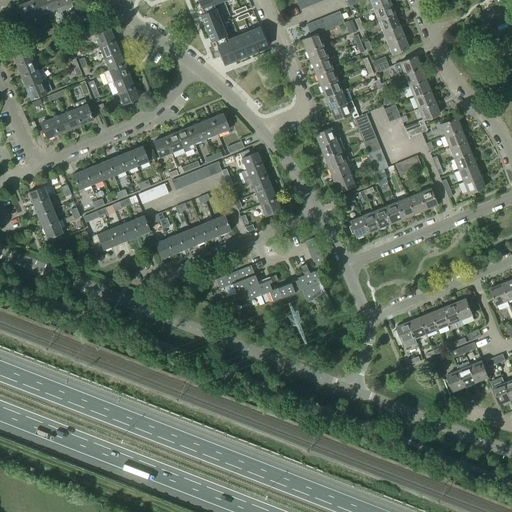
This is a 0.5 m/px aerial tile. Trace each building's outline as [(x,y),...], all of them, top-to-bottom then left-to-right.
[(38,22),(41,20),(39,16),(47,12),(42,0),(32,0),(30,1),(38,22)] [(55,9),(57,14),(61,12),(59,7),(59,8),(55,0),(42,0),(47,12),(55,9)] [(61,12),(73,8),(71,3),(75,1),(74,0),(55,0),(59,8),(59,7),(61,12)] [(210,0),(196,0),(199,4),(196,5),(215,52),(218,51),(223,65),(235,60),(227,41),(228,41),(227,39),(223,29),(220,22),(218,17),(213,4),(212,5),(210,0)] [(295,0),(300,11),(305,8),(301,0),(295,0)] [(301,0),(305,8),(311,6),(307,0),(301,0)] [(368,3),(366,8),(368,12),(372,10),(389,3),(387,0),(368,0),(369,2),(368,3)] [(480,22),(478,22),(481,30),(483,29),(484,31),(495,27),(497,32),(509,27),(501,5),(507,2),(506,0),(492,0),(494,4),(493,5),(492,6),(491,8),(491,10),(491,12),(478,17),(480,22)] [(26,26),(38,22),(30,1),(18,6),(26,26)] [(377,21),(393,14),(389,3),(372,10),(377,21)] [(338,26),(343,24),(339,12),(333,14),(338,26)] [(332,28),(338,26),(333,14),(328,17),(332,28)] [(381,33),(398,26),(393,14),(377,21),(381,33)] [(71,27),(85,21),(82,15),(69,21),(71,27)] [(327,30),(332,28),(328,17),(323,19),(327,30)] [(322,33),(327,30),(323,19),(317,21),(322,33)] [(306,53),(322,46),(318,34),(322,33),(317,21),(311,23),(316,35),(310,37),(301,41),(306,53)] [(310,37),(316,35),(311,23),(306,26),(310,37)] [(259,26),(248,30),(257,51),(268,47),(259,26)] [(386,44),(403,37),(398,26),(381,33),(386,44)] [(27,45),(33,42),(28,30),(22,33),(27,45)] [(99,48),(115,41),(110,30),(94,36),(99,48)] [(248,30),(237,34),(246,56),(257,51),(248,30)] [(72,45),(84,40),(82,34),(70,39),(72,45)] [(227,39),(228,41),(227,41),(235,60),(246,56),(237,34),(227,39)] [(391,56),(408,49),(403,37),(386,44),(391,56)] [(104,59),(119,53),(115,41),(99,48),(104,59)] [(311,64),(327,57),(322,46),(306,53),(311,64)] [(16,66),(32,59),(27,48),(12,54),(16,66)] [(108,70),(124,64),(119,53),(104,59),(108,70)] [(492,56),(485,58),(488,65),(494,62),(492,56)] [(315,76),(332,69),(327,57),(311,64),(315,76)] [(403,75),(420,68),(415,57),(393,65),(398,77),(403,75)] [(373,68),(386,63),(384,58),(371,63),(373,68)] [(21,77),(37,71),(32,59),(16,66),(21,77)] [(375,74),(388,69),(386,63),(373,68),(375,74)] [(113,82),(129,76),(124,64),(108,70),(108,71),(103,73),(107,84),(113,82)] [(77,77),(81,75),(78,67),(73,69),(77,77)] [(407,87),(424,80),(420,68),(403,75),(407,87)] [(47,80),(42,69),(37,71),(21,77),(26,88),(47,80)] [(320,87),(336,80),(332,69),(315,76),(320,87)] [(117,93),(133,87),(129,76),(113,82),(117,93)] [(31,100),(46,94),(52,92),(47,80),(26,88),(31,100)] [(324,98),(341,92),(336,80),(320,87),(324,98)] [(412,98),(429,91),(424,80),(407,87),(412,98)] [(83,96),(89,94),(84,82),(79,84),(83,96)] [(383,93),(387,92),(384,83),(380,85),(379,85),(381,89),(383,93)] [(132,102),(138,99),(133,87),(117,93),(123,106),(132,102)] [(352,101),(348,89),(341,92),(324,98),(329,110),(352,101)] [(417,110),(434,103),(429,91),(412,98),(417,110)] [(93,120),(86,105),(85,100),(73,105),(75,110),(81,125),(93,120)] [(359,117),(352,101),(329,110),(334,122),(351,115),(353,119),(355,125),(368,120),(366,114),(359,117)] [(132,102),(123,106),(125,111),(134,107),(132,102)] [(421,122),(438,115),(434,103),(417,110),(421,122)] [(394,121),(399,118),(394,106),(389,108),(394,121)] [(388,123),(394,121),(389,108),(383,110),(388,123)] [(70,130),(81,125),(75,110),(64,114),(70,130)] [(58,134),(70,130),(64,114),(52,119),(58,134)] [(217,135),(228,130),(222,115),(211,119),(217,135)] [(47,139),(58,134),(52,119),(40,124),(47,139)] [(206,139),(217,135),(211,119),(199,124),(206,139)] [(443,137),(460,130),(455,119),(439,126),(443,137)] [(355,125),(357,130),(370,125),(368,120),(355,125)] [(405,133),(418,128),(416,123),(403,128),(405,133)] [(199,124),(188,128),(194,144),(206,139),(199,124)] [(359,136),(372,131),(370,125),(357,130),(359,136)] [(319,147),(340,138),(335,126),(314,135),(319,147)] [(194,144),(188,128),(176,133),(183,149),(182,149),(184,153),(196,148),(194,144)] [(408,139),(421,134),(418,128),(405,133),(408,139)] [(448,149),(464,142),(460,130),(443,137),(448,149)] [(359,136),(362,141),(374,136),(372,131),(359,136)] [(171,153),(182,149),(183,149),(176,133),(165,138),(171,153)] [(159,158),(171,153),(165,138),(153,143),(159,158)] [(323,158),(345,150),(340,138),(319,147),(323,158)] [(363,143),(365,149),(377,144),(375,138),(363,143)] [(229,155),(237,151),(243,149),(240,142),(226,148),(229,155)] [(452,160),(469,153),(464,142),(448,149),(452,160)] [(365,149),(367,154),(380,149),(377,144),(365,149)] [(136,167),(148,162),(142,147),(130,152),(136,167)] [(367,154),(370,162),(383,157),(380,149),(367,154)] [(249,156),(247,150),(238,154),(245,171),(261,165),(256,153),(249,156)] [(344,163),(349,161),(345,150),(323,158),(328,170),(344,163)] [(125,172),(136,167),(130,152),(118,156),(125,172)] [(457,172),(474,165),(469,153),(452,160),(457,172)] [(206,164),(214,160),(212,155),(204,159),(206,164)] [(113,176),(125,172),(118,156),(107,161),(113,176)] [(416,171),(421,169),(416,156),(410,158),(416,171)] [(370,162),(373,168),(385,163),(383,157),(370,162)] [(410,173),(416,171),(410,158),(405,160),(410,173)] [(405,176),(410,173),(405,160),(400,163),(405,176)] [(102,181),(113,176),(107,161),(95,165),(102,181)] [(216,175),(221,173),(221,172),(217,163),(212,165),(216,175)] [(332,181),(349,174),(344,163),(328,170),(332,181)] [(375,173),(387,168),(385,163),(373,168),(375,173)] [(400,178),(405,176),(400,163),(394,165),(400,178)] [(90,185),(102,181),(95,165),(84,170),(90,185)] [(183,173),(191,170),(189,165),(181,168),(183,173)] [(211,177),(216,175),(212,165),(206,167),(211,177)] [(265,176),(261,165),(245,171),(240,173),(245,184),(250,182),(250,183),(265,176)] [(462,183),(478,176),(474,165),(457,172),(462,183)] [(206,179),(211,177),(206,167),(201,169),(206,179)] [(201,181),(206,179),(201,169),(197,171),(201,181)] [(78,190),(90,185),(84,170),(72,175),(78,190)] [(224,180),(229,178),(226,170),(221,172),(221,173),(224,180)] [(169,179),(177,176),(175,171),(167,174),(169,179)] [(196,183),(201,181),(197,171),(191,173),(196,183)] [(190,186),(196,183),(191,173),(186,175),(190,186)] [(337,193),(354,186),(349,174),(332,181),(337,193)] [(185,188),(190,186),(186,175),(181,177),(185,188)] [(255,194),(270,187),(265,176),(250,183),(255,194)] [(467,195),(483,188),(478,176),(462,183),(467,195)] [(180,190),(185,188),(181,177),(176,179),(180,190)] [(227,188),(232,186),(229,178),(224,180),(227,188)] [(175,192),(180,190),(176,179),(170,182),(175,192)] [(164,185),(159,187),(163,197),(168,195),(164,185)] [(32,205),(48,199),(43,187),(27,193),(32,205)] [(158,199),(163,197),(159,187),(154,189),(158,199)] [(259,205),(275,199),(270,187),(255,194),(259,205)] [(365,196),(374,192),(372,188),(364,191),(365,196)] [(438,200),(434,188),(430,190),(430,189),(418,194),(424,211),(436,206),(434,201),(438,200)] [(153,201),(158,199),(154,189),(149,191),(153,201)] [(148,203),(153,201),(149,191),(143,193),(148,203)] [(142,205),(148,203),(143,193),(138,195),(142,205)] [(413,215),(424,211),(418,194),(406,199),(413,215)] [(342,207),(354,202),(351,196),(340,201),(342,207)] [(37,216),(52,210),(48,199),(32,205),(37,216)] [(264,217),(279,211),(275,199),(259,205),(264,217)] [(401,220),(413,215),(406,199),(395,203),(401,220)] [(390,224),(401,220),(395,203),(383,208),(390,224)] [(378,229),(390,224),(383,208),(372,212),(378,229)] [(42,228),(57,222),(52,210),(37,216),(42,228)] [(367,234),(378,229),(372,212),(360,217),(367,234)] [(138,237),(149,232),(143,216),(131,221),(138,237)] [(218,236),(230,231),(224,216),(212,221),(218,236)] [(349,222),(350,227),(348,227),(351,234),(353,234),(355,238),(367,234),(360,217),(349,222)] [(126,241),(138,237),(131,221),(120,226),(126,241)] [(207,241),(218,236),(212,221),(201,225),(207,241)] [(46,240),(62,234),(57,222),(42,228),(46,240)] [(195,245),(207,241),(201,225),(189,230),(195,245)] [(115,246),(126,241),(120,226),(108,230),(115,246)] [(103,251),(115,246),(108,230),(97,235),(103,251)] [(184,250),(195,245),(189,230),(178,235),(184,250)] [(173,255),(184,250),(178,235),(166,239),(173,255)] [(161,259),(173,255),(166,239),(155,244),(161,259)] [(230,284),(254,275),(251,266),(236,272),(238,277),(233,279),(231,274),(214,280),(218,290),(230,285),(230,284)] [(316,299),(325,295),(316,271),(306,275),(316,299)] [(234,295),(243,291),(243,290),(258,284),(254,275),(230,284),(230,285),(234,295)] [(306,303),(316,299),(306,275),(296,279),(306,303)] [(508,301),(511,299),(511,279),(502,284),(508,301)] [(247,301),(260,295),(271,291),(267,281),(258,284),(243,290),(243,291),(247,301)] [(264,305),(293,294),(296,293),(292,283),(271,291),(260,295),(264,305)] [(496,306),(508,301),(502,284),(490,289),(496,306)] [(461,320),(472,316),(465,299),(454,304),(461,320)] [(449,325),(461,320),(454,304),(443,308),(449,325)] [(438,330),(449,325),(443,308),(431,313),(438,330)] [(426,334),(438,330),(431,313),(420,318),(426,334)] [(415,339),(426,334),(420,318),(409,322),(415,339)] [(405,348),(416,344),(415,339),(409,322),(396,327),(397,330),(393,332),(398,346),(403,344),(405,348)] [(469,341),(473,340),(481,337),(478,330),(467,335),(469,341)] [(465,354),(476,349),(474,343),(463,347),(465,354)] [(460,356),(465,354),(463,347),(457,350),(460,356)] [(497,364),(505,361),(502,355),(494,358),(497,364)] [(488,367),(497,364),(494,358),(486,361),(488,367)] [(477,382),(488,378),(481,361),(470,366),(477,382)] [(465,387),(477,382),(470,366),(458,371),(465,387)] [(449,394),(453,392),(465,387),(458,371),(447,375),(448,378),(444,380),(449,394)] [(499,405),(500,405),(511,400),(505,383),(492,388),(499,405)]
